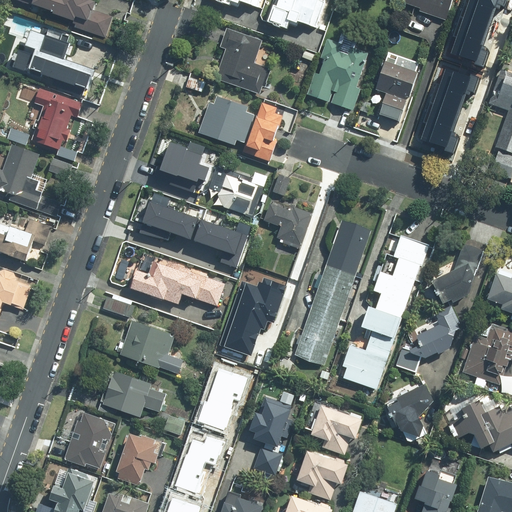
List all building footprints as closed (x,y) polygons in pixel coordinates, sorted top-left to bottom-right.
[(10,0),(10,1),(103,38),(111,17),(89,8),(92,0),(10,0)] [(260,0),(220,0),(257,11),(260,0)] [(330,0),(275,0),(268,25),(291,33),(295,19),(321,28),(330,0)] [(404,0),(403,5),(448,20),(454,0),(404,0)] [(468,0),(462,19),(488,28),(496,6),(503,8),(505,0),(468,0)] [(488,28),(462,19),(447,60),(482,72),(491,48),(482,45),(488,28)] [(13,66),(86,89),(93,67),(65,58),(71,40),(32,28),(27,41),(21,39),(13,66)] [(267,40),(228,28),(221,49),(228,51),(219,80),(262,93),(268,72),(258,69),(267,40)] [(369,53),(326,38),(307,95),(356,112),(363,90),(357,88),(369,53)] [(402,124),(423,64),(388,52),(374,89),(389,94),(381,116),(402,124)] [(432,104),(458,114),(466,91),(473,94),(479,78),(445,66),(432,104)] [(511,74),(505,72),(493,106),(510,111),(497,150),(511,155),(511,74)] [(83,102),(46,89),(28,142),(59,153),(71,119),(76,121),(83,102)] [(254,111),(212,96),(197,136),(239,151),(254,111)] [(261,103),(242,152),(266,161),(284,112),(261,103)] [(458,114),(432,104),(417,145),(452,158),(461,133),(452,130),(458,114)] [(211,147),(178,136),(163,181),(171,184),(170,189),(200,199),(205,184),(218,188),(212,205),(241,214),(251,182),(204,166),(211,147)] [(2,172),(0,171),(0,196),(53,215),(59,198),(44,192),(47,182),(31,176),(39,155),(11,146),(2,172)] [(291,178),(279,174),(273,193),(285,196),(291,178)] [(155,192),(141,227),(168,237),(171,229),(194,238),(202,218),(168,205),(171,197),(155,192)] [(315,216),(269,200),(262,221),(285,229),(281,240),(304,248),(315,216)] [(204,218),(196,239),(226,250),(222,260),(236,265),(251,224),(241,220),(237,230),(204,218)] [(372,231),(341,221),(295,355),(326,366),(372,231)] [(38,236),(0,222),(0,255),(27,265),(38,236)] [(427,244),(401,235),(394,256),(385,253),(343,377),(378,388),(427,244)] [(226,283),(144,256),(132,290),(182,307),(186,296),(218,307),(226,283)] [(438,278),(452,307),(406,329),(415,347),(399,354),(409,374),(426,366),(422,358),(451,344),(447,335),(460,321),(452,303),(468,296),(464,288),(476,282),(467,264),(438,278)] [(511,272),(498,268),(489,300),(505,304),(502,313),(511,316),(509,321),(511,321),(511,272)] [(0,319),(1,320),(6,304),(22,309),(31,281),(0,271),(0,319)] [(242,278),(222,341),(254,352),(265,318),(274,320),(286,283),(264,276),(262,285),(242,278)] [(137,305),(106,296),(102,309),(132,319),(137,305)] [(176,335),(132,321),(121,356),(180,374),(184,360),(169,355),(176,335)] [(483,337),(472,334),(461,371),(479,377),(477,386),(485,388),(488,380),(501,384),(507,361),(511,362),(511,328),(487,321),(483,337)] [(168,389),(113,371),(101,407),(143,420),(147,407),(160,411),(168,389)] [(434,402),(426,385),(388,402),(407,444),(428,435),(417,409),(434,402)] [(256,469),(276,476),(284,451),(280,450),(296,405),(266,395),(251,438),(265,442),(256,469)] [(465,417),(449,423),(456,439),(474,432),(481,448),(494,442),(498,452),(511,446),(511,409),(502,414),(499,408),(485,414),(479,400),(461,408),(465,417)] [(365,415),(322,401),(311,435),(324,439),(320,450),(343,457),(349,439),(356,442),(365,415)] [(117,424),(80,412),(65,461),(101,472),(117,424)] [(186,421),(169,416),(164,431),(181,437),(186,421)] [(163,444),(129,434),(115,479),(140,487),(148,461),(157,464),(163,444)] [(350,464),(307,449),(296,483),(305,486),(302,496),(331,506),(340,479),(344,480),(350,464)] [(444,468),(426,462),(413,502),(423,505),(420,511),(450,511),(459,486),(440,480),(444,468)] [(92,511),(103,479),(67,466),(60,486),(50,483),(44,502),(52,505),(49,511),(92,511)] [(501,511),(502,511),(503,511),(511,511),(511,482),(490,477),(478,511),(501,511)] [(209,511),(178,501),(181,492),(179,491),(180,489),(168,485),(160,510),(163,511),(209,511)] [(262,511),(268,497),(235,485),(225,511),(262,511)] [(148,511),(151,504),(111,491),(104,511),(148,511)] [(395,511),(398,505),(359,493),(353,511),(395,511)] [(333,511),(334,510),(293,496),(287,511),(333,511)]
